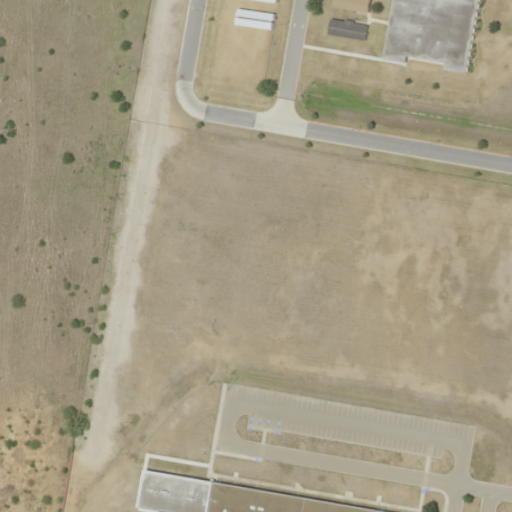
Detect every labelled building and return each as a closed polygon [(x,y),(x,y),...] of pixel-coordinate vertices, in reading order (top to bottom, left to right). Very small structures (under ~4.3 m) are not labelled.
[(472,70),(481,0),(395,0),(388,59),(472,70)] [(157,454),(194,460),(197,445),(160,438),(157,454)] [(297,484),(299,467),(262,463),(261,477),(275,479),(275,482),(297,484)] [(193,473),(156,467),(153,485),(190,491),(193,473)] [(349,476),(313,471),(311,485),(325,487),(324,490),(347,493),(349,476)] [(401,511),(214,485),(210,511),(401,511)]
